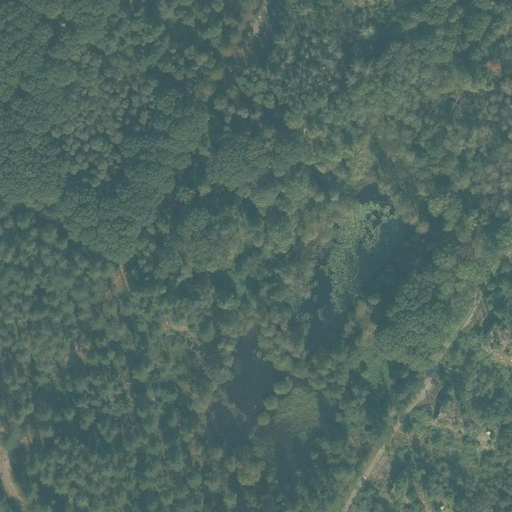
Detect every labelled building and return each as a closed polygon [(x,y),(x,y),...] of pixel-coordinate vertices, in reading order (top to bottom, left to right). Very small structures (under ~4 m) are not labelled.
[(100,0),(31,0),(25,13),(79,41),(100,0)] [(369,0),(341,0),(364,11),(369,0)] [(338,57),(284,29),(261,72),(315,100),(338,57)] [(65,73),(11,45),(0,65),(0,94),(42,117),(65,73)] [(292,143),(237,115),(215,159),(269,187),(292,143)] [(25,149),(0,136),(0,191),(2,193),(25,149)] [(246,221),(192,193),(169,237),(223,265),(246,221)] [(204,294),(149,266),(127,309),(181,337),(204,294)] [(477,348),(511,370),(511,311),(504,306),(477,348)] [(161,369),(107,341),(85,385),(139,413),(161,369)] [(432,424),(484,457),(510,415),(459,383),(432,424)] [(119,449),(65,421),(42,465),(97,493),(119,449)] [(385,498),(407,511),(448,511),(463,489),(412,456),(385,498)]
